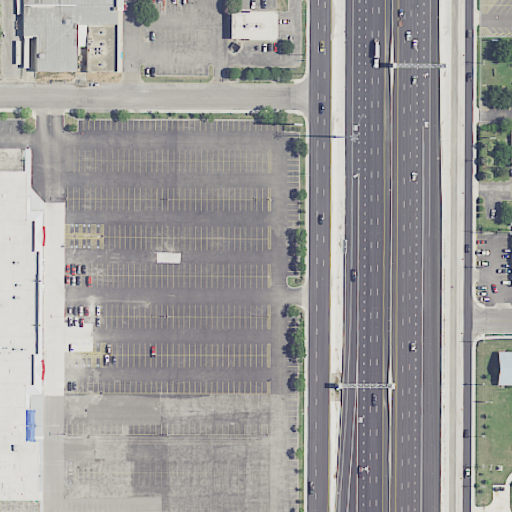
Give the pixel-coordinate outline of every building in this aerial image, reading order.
[(21,35),(21,0),(114,0),(114,23),(86,23),(76,23),(76,71),(34,71),(34,35),(21,35)] [(249,38),(230,38),(230,12),(249,12),(249,11),(273,11),(273,39),(249,39),(249,38)] [(86,71),(86,23),(114,23),(114,72),(86,71)] [(32,250),(37,250),(37,355),(32,354),(32,385),(24,385),(24,441),(37,441),(36,490),(40,490),(40,500),(0,499),(0,170),(25,170),(25,219),(32,219),(32,250)] [(511,384),(496,384),(497,351),(511,351),(511,384)]
